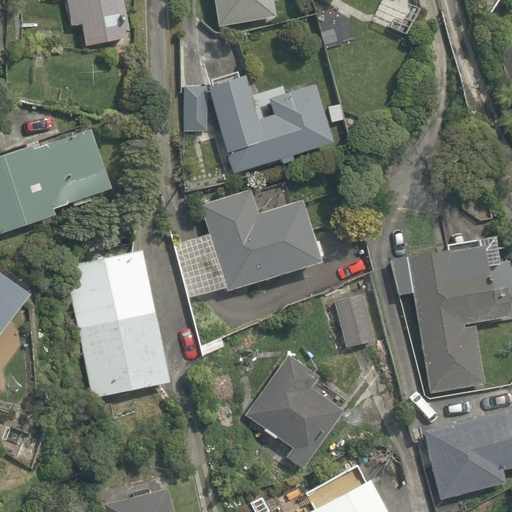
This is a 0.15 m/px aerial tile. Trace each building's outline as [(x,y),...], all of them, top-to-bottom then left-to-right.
[(121,0),(49,0),(51,8),(70,4),(74,29),(87,27),(91,49),(129,43),(121,0)] [(218,0),(223,32),(283,23),(279,0),(218,0)] [(277,120),(267,122),(254,77),(211,90),(237,178),(335,149),(316,86),(271,99),(277,120)] [(0,237),(120,205),(102,138),(0,164),(0,237)] [(217,231),(178,241),(193,301),(331,267),(316,207),(263,220),(255,188),(209,199),(217,231)] [(432,394),(487,384),(477,328),(511,321),(511,273),(506,243),(392,264),(399,300),(414,297),(432,394)] [(84,291),(75,293),(95,401),(176,387),(153,255),(80,268),(84,291)] [(0,339),(31,299),(0,276),(0,339)] [(377,345),(366,300),(337,307),(348,352),(377,345)] [(285,461),(304,473),(345,406),(319,390),(327,377),(292,356),(250,426),(291,451),(285,461)] [(500,477),(511,473),(511,415),(426,436),(442,504),(503,489),(500,477)] [(394,511),(370,463),(304,496),(311,511),(394,511)] [(107,505),(109,511),(178,511),(174,490),(107,505)]
